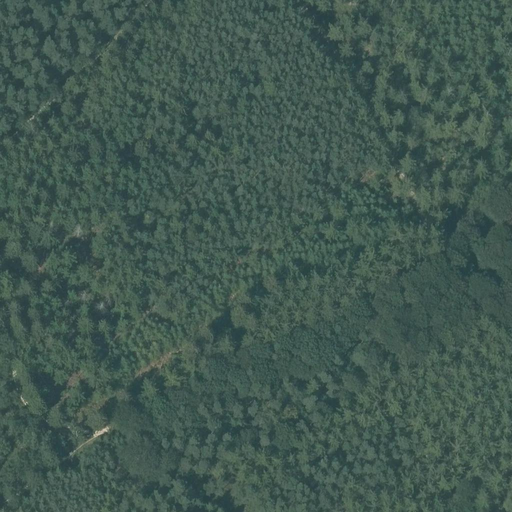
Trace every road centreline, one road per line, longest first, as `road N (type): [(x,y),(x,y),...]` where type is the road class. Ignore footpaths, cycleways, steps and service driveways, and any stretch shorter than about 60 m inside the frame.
road 1 (track): [(93,435),(205,374),(375,299),(452,246),(511,186)]
road 2 (track): [(293,0),(338,59),(449,274),(511,355)]
road 3 (track): [(0,149),(153,0)]
road 4 (track): [(93,435),(51,430),(23,403),(0,318)]
